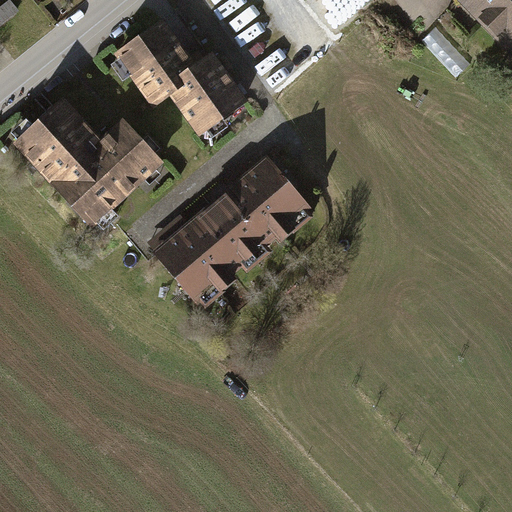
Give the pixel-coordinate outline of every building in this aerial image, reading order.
[(466,0),(486,21),(509,0),(466,0)] [(511,0),(509,0),(486,21),(511,50),(511,0)] [(201,140),(251,104),(215,55),(197,69),(165,25),(118,60),(157,113),(173,101),(201,140)] [(18,143),(94,231),(169,167),(129,120),(102,142),(67,102),(18,143)] [(259,270),(315,222),(264,163),(208,211),(259,270)] [(203,318),(259,270),(208,211),(153,260),(203,318)]
